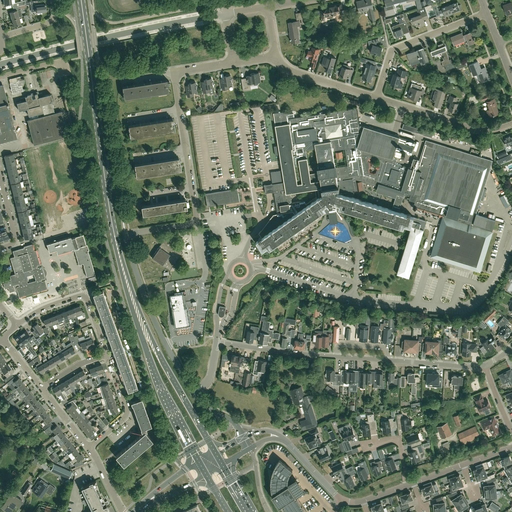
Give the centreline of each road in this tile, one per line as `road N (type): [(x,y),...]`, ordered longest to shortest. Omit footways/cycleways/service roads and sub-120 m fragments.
road 1 (residential): [(193,392),(208,379),(216,342),(485,365)]
road 2 (residential): [(190,187),(196,220),(125,234),(160,334),(193,392)]
road 3 (primary): [(124,274),(80,0)]
road 4 (unclassified): [(0,64),(225,14)]
road 5 (primary): [(124,274),(150,361),(198,461)]
road 6 (primary): [(214,452),(124,274)]
road 7 (unclassified): [(377,97),(394,49),(487,13)]
road 8 (unclassified): [(511,124),(477,130),(377,97)]
